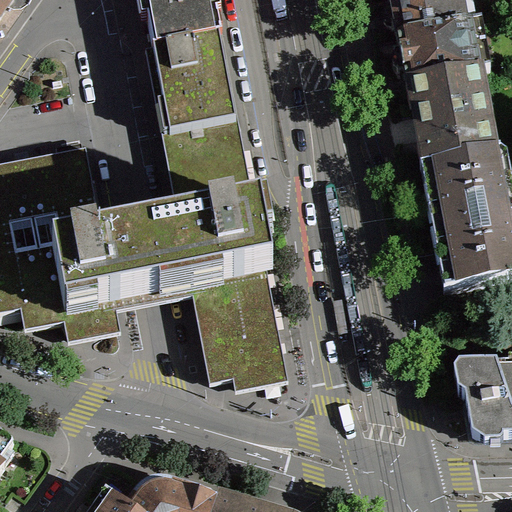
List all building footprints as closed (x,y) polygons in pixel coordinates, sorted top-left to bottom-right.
[(0,0),(0,19),(14,0),(13,0),(0,0)] [(213,0),(142,0),(144,5),(153,54),(222,41),(213,0)] [(460,0),(388,0),(390,9),(388,9),(388,11),(386,12),(385,13),(384,15),(383,20),(383,23),(385,26),(388,29),(392,29),(392,31),(394,31),(397,42),(467,29),(460,0)] [(481,75),(472,28),(467,29),(397,42),(399,55),(394,56),(394,59),(393,62),(393,67),(394,71),(397,76),(398,78),(403,77),(406,90),(408,89),(472,77),(481,75)] [(146,55),(145,55),(150,77),(164,151),(169,180),(175,208),(177,221),(185,260),(193,302),(210,390),(225,387),(233,385),(235,398),(288,387),(246,169),(240,136),(231,90),(225,56),(222,41),(153,54),(146,55)] [(424,171),(488,158),(483,133),(491,131),(485,102),(477,103),(472,77),(408,89),(424,171)] [(424,171),(419,172),(444,296),(471,291),(511,282),(511,191),(511,187),(511,186),(511,153),(488,158),(424,171)] [(185,260),(177,221),(132,230),(101,236),(86,154),(0,170),(0,319),(21,315),(24,336),(64,328),(68,349),(86,345),(101,342),(109,341),(120,338),(116,317),(147,311),(193,302),(185,260)] [(471,291),(444,296),(440,297),(443,314),(474,308),(471,291)] [(488,449),(492,443),(511,442),(511,408),(496,367),(459,369),(454,375),(458,396),(465,401),(467,413),(472,440),(485,449),(488,449)] [(511,367),(496,367),(511,408),(511,367)] [(0,511),(3,510),(0,508),(0,477),(13,459),(8,455),(13,448),(12,445),(1,437),(0,436),(0,511)] [(142,491),(135,499),(137,500),(128,511),(213,511),(217,501),(216,500),(216,499),(185,490),(184,493),(172,490),(171,489),(172,486),(162,485),(151,486),(142,491)] [(127,511),(105,496),(93,511),(127,511)] [(255,511),(245,509),(217,501),(213,511),(255,511)]
